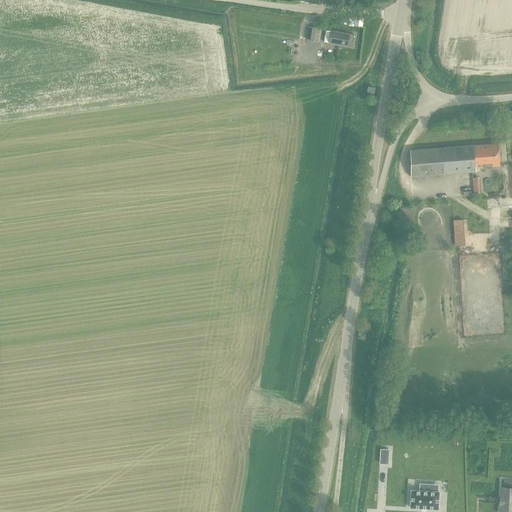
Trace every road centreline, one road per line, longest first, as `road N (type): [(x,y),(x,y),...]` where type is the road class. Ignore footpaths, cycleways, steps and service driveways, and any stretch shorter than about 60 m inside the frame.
road 1 (tertiary): [(318,511),(362,238)]
road 2 (tertiary): [(362,238),(399,14)]
road 3 (tertiary): [(362,238),(395,138),(428,99)]
road 4 (track): [(289,411),(310,402),(353,300)]
